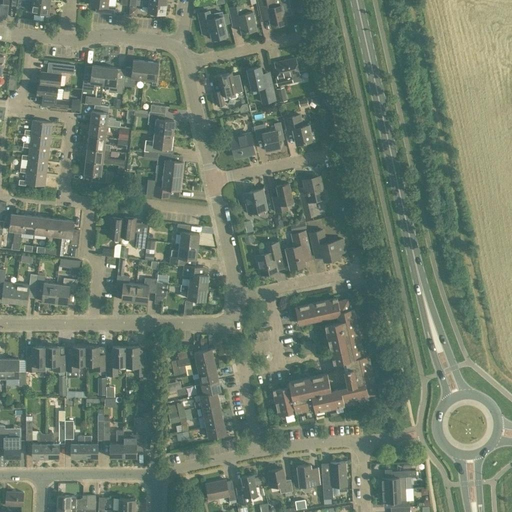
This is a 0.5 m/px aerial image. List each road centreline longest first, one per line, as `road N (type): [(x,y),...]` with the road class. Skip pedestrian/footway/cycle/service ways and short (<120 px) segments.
road 1 (secondary): [(457,396),(420,280),(356,0)]
road 2 (residential): [(92,324),(97,266),(84,253),(89,207),(61,194),(70,122),(16,107),(29,36)]
road 3 (residential): [(366,511),(363,440),(259,451)]
road 4 (residential): [(235,297),(234,316),(224,324),(92,324)]
road 5 (residential): [(185,63),(212,180)]
